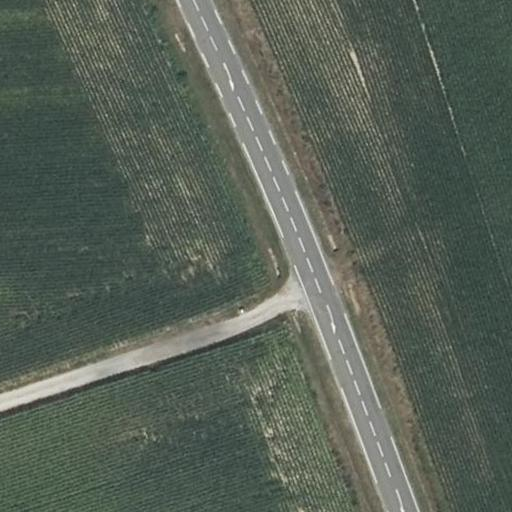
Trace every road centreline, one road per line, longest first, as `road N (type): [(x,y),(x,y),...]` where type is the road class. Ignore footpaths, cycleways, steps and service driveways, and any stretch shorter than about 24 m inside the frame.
road 1 (tertiary): [(400,511),(318,293),(190,0)]
road 2 (track): [(318,293),(0,405)]
